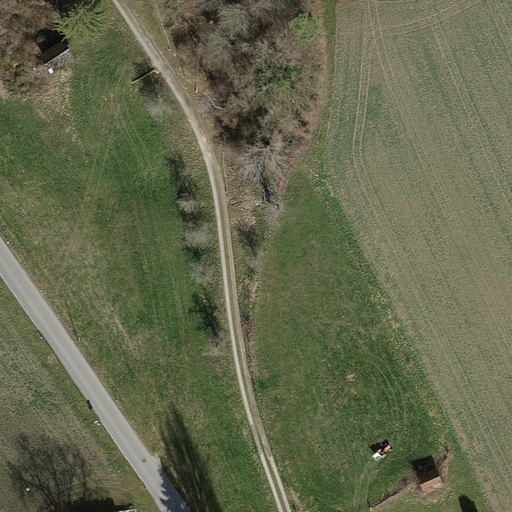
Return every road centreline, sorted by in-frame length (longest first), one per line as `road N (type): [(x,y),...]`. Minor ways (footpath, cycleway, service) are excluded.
road 1 (track): [(286,511),(243,367),(223,203),(201,128),(124,0)]
road 2 (unclassified): [(179,511),(0,252)]
